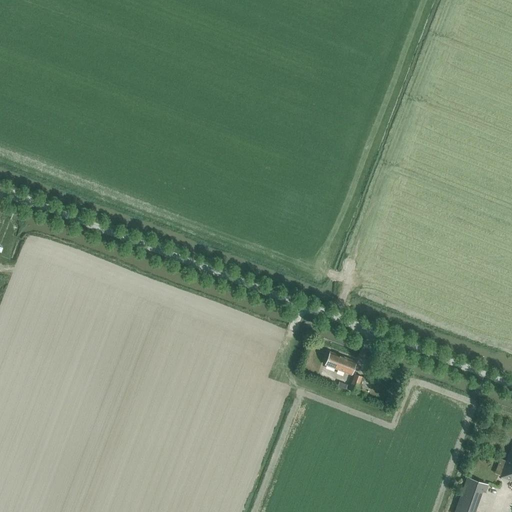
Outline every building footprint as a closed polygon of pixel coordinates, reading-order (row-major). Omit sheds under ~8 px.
[(325,364),(352,375),(357,362),(330,351),(325,364)] [(362,376),(356,374),(349,390),(356,392),(360,393),(366,378),(362,377),(362,376)] [(348,384),(339,381),(337,387),(345,390),(348,384)] [(511,447),(501,477),(511,480),(511,447)] [(474,511),(483,491),(485,492),(488,485),(468,477),(455,511),(474,511)]
